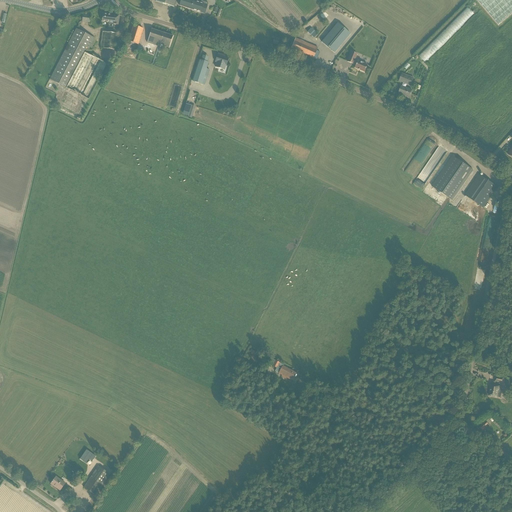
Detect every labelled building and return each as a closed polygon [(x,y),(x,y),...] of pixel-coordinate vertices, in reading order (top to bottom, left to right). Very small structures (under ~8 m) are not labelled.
[(190,0),(181,0),(179,6),(196,11),(196,10),(197,10),(198,8),(197,8),(199,3),(200,3),(201,1),(198,0),(197,2),(190,0)] [(511,0),(476,0),(498,26),(511,13),(511,0)] [(196,10),(196,11),(205,14),(206,9),(207,6),(208,3),(206,3),(203,2),(201,1),(200,3),(199,3),(197,8),(198,8),(197,10),(196,10)] [(458,20),(421,58),(427,64),(476,14),(470,8),(458,20)] [(82,22),(90,23),(91,15),(83,14),(82,22)] [(109,24),(118,25),(120,15),(111,14),(111,15),(103,14),(102,21),(109,22),(109,24)] [(337,23),(321,42),(335,53),(350,34),(337,23)] [(138,45),(142,34),(143,29),(133,26),(128,41),(128,42),(138,45)] [(307,32),(308,33),(306,34),(309,36),(310,34),(314,38),(317,34),(311,28),(307,32)] [(89,49),(92,43),(94,38),(76,29),(50,79),(65,87),(86,47),(89,49)] [(164,44),(163,46),(169,48),(173,36),(152,29),(147,43),(160,47),(161,43),(164,44)] [(115,50),(116,44),(117,34),(103,32),(102,37),(100,48),(108,49),(115,50)] [(320,52),(316,51),(318,48),(296,38),(291,49),(317,60),(320,52)] [(104,63),(98,59),(85,52),(66,88),(88,99),(107,64),(104,63)] [(357,54),(351,52),(347,62),(353,64),(356,65),(354,68),(364,72),(367,65),(357,61),(354,60),(357,54)] [(225,65),(226,65),(228,59),(223,57),(223,56),(218,54),(216,59),(215,62),(217,62),(216,67),(224,70),(225,65)] [(200,58),(193,80),(205,84),(207,76),(205,75),(209,61),(200,58)] [(411,86),(414,78),(402,73),(399,81),(411,86)] [(401,87),(400,89),(399,93),(406,96),(406,97),(409,98),(411,94),(412,90),(401,87)] [(452,156),(431,186),(452,201),(473,170),(452,156)] [(465,196),(483,208),(498,187),(479,175),(465,196)] [(279,373),(278,374),(289,380),(291,376),(293,377),(295,373),(283,366),(283,365),(276,361),(273,366),(276,368),(275,371),(279,373)] [(500,386),(495,385),(491,384),(490,389),(489,396),(494,397),(497,398),(498,390),(499,390),(500,386)] [(486,421),(479,426),(483,430),(489,425),(486,421)] [(86,450),(80,459),(86,463),(89,459),(92,461),(95,456),(86,450)] [(95,495),(98,491),(109,474),(98,467),(84,488),(95,495)] [(60,490),(63,486),(65,483),(56,477),(53,481),(52,482),(51,484),(57,488),(56,488),(60,490)]
